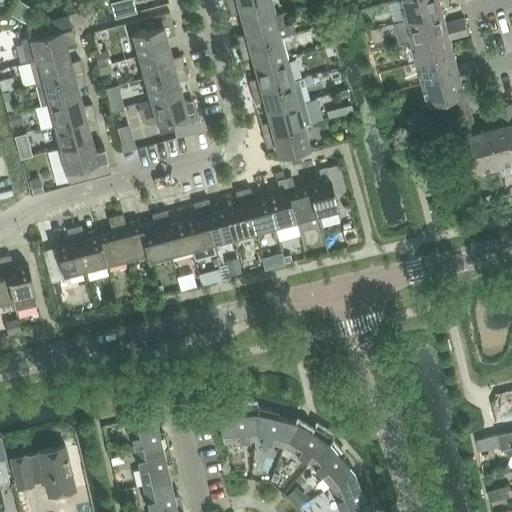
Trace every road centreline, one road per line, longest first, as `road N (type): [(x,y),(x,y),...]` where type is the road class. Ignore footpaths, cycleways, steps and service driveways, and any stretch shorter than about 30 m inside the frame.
road 1 (residential): [(0,229),(33,206),(231,148),(236,122),(202,0)]
road 2 (tertiary): [(0,368),(349,285)]
road 3 (residential): [(410,511),(349,285)]
road 4 (tertiary): [(349,285),(511,249)]
